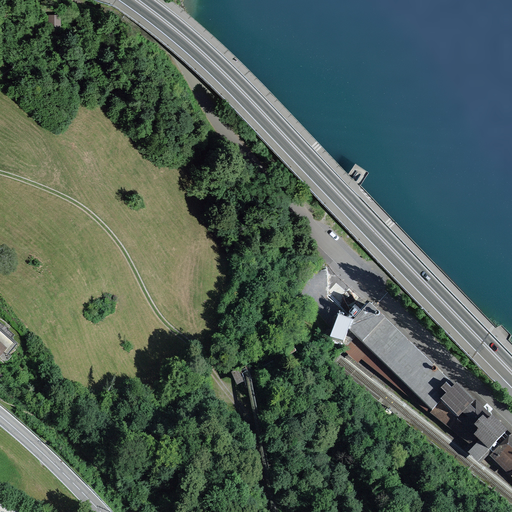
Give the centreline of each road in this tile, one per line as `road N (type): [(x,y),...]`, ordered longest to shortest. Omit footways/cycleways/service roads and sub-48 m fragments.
road 1 (unclassified): [(149,0),(228,136),(263,179),(511,418)]
road 2 (primary): [(511,371),(235,84),(136,0)]
road 3 (track): [(0,178),(35,183),(86,208),(118,247),(154,315),(258,443),(275,511)]
road 4 (tertiary): [(0,417),(99,511)]
